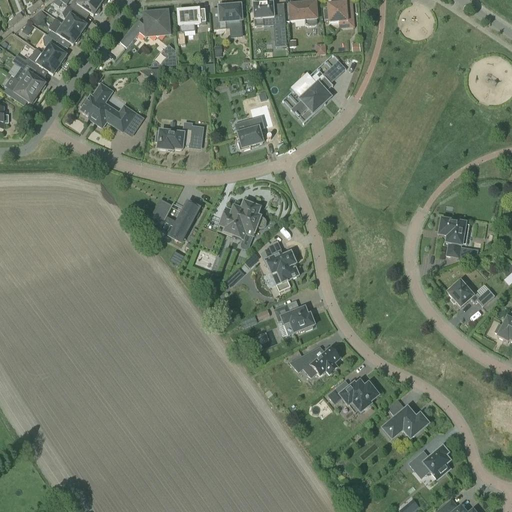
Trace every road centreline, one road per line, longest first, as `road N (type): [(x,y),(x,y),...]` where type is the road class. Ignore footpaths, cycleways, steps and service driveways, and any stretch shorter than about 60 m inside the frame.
road 1 (residential): [(284,162),(346,337),(442,403),(477,469),(507,490)]
road 2 (residential): [(284,162),(230,177),(159,177),(114,165),(45,128)]
road 3 (residential): [(511,374),(464,348),(416,294),(411,251),(421,214)]
road 4 (residential): [(45,128),(130,0)]
